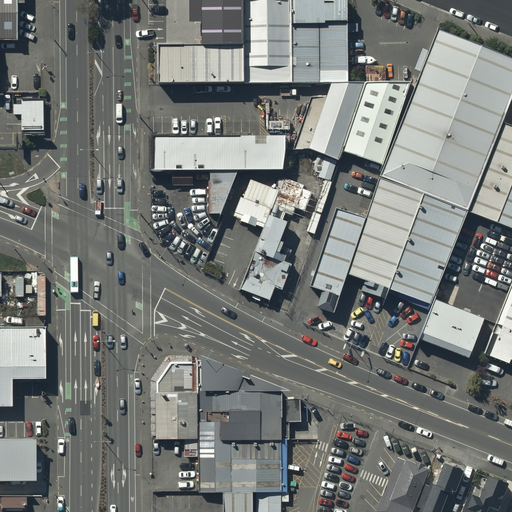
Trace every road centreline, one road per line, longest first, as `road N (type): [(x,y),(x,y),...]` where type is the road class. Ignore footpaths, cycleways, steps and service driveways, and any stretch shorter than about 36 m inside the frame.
road 1 (tertiary): [(511,446),(318,365),(116,265)]
road 2 (primary): [(112,0),(116,265)]
road 3 (primary): [(79,511),(76,248)]
road 4 (primary): [(116,265),(118,511)]
road 5 (primary): [(76,248),(77,105)]
road 6 (primary): [(0,185),(54,161),(77,105)]
